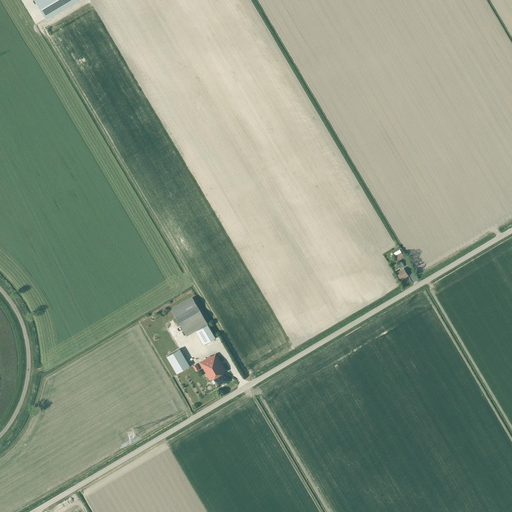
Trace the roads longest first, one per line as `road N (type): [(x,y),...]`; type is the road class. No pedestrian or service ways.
road 1 (unclassified): [(34,511),(511,230)]
road 2 (unclassified): [(0,435),(28,372),(19,317),(0,289)]
